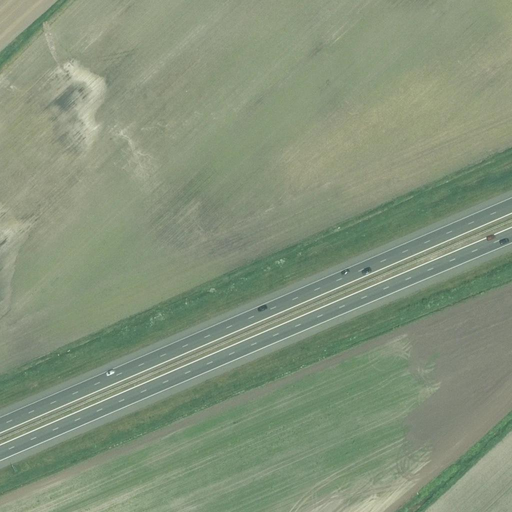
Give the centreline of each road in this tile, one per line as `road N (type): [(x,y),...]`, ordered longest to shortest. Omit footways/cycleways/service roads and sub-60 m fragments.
road 1 (motorway): [(511,206),(0,426)]
road 2 (motorway): [(0,454),(511,236)]
